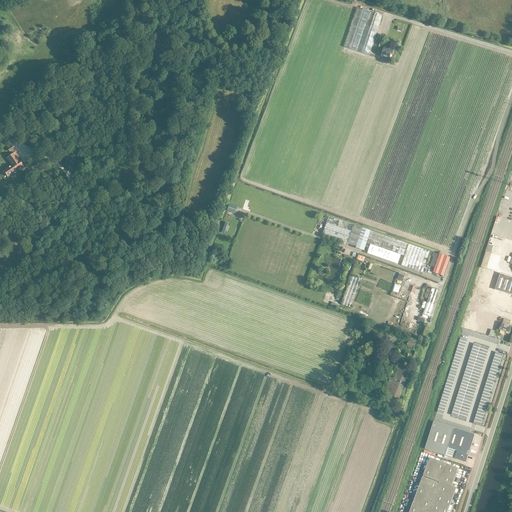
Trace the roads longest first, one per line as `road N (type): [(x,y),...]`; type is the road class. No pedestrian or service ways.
road 1 (track): [(0,325),(103,325),(113,316),(375,411),(373,420),(392,427),(422,341)]
road 2 (track): [(222,262),(244,210),(444,281)]
road 3 (unclassified): [(422,341),(511,96)]
road 4 (track): [(50,325),(0,467)]
road 5 (tertiary): [(467,511),(511,369)]
